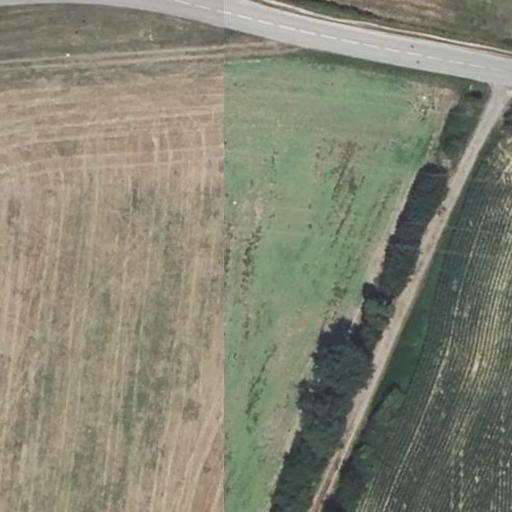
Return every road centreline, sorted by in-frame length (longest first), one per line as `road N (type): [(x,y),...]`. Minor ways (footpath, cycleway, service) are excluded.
road 1 (track): [(507,69),(317,511)]
road 2 (residential): [(182,0),(511,70)]
